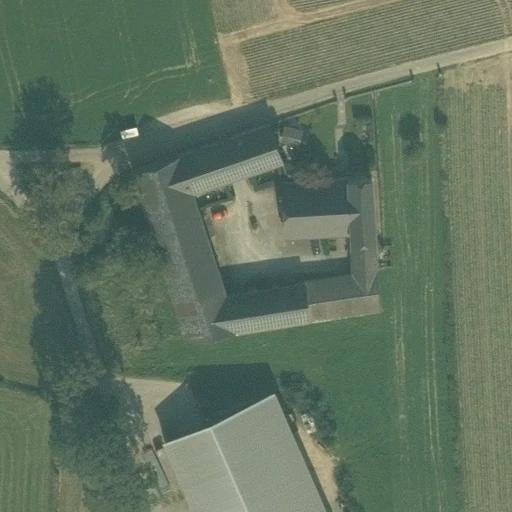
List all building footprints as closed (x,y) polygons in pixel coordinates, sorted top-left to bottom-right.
[(269,123),(232,136),(244,172),(282,159),(269,123)] [(281,127),(285,145),(307,141),(304,123),(281,127)] [(228,177),(244,172),(232,136),(215,142),(228,177)] [(191,190),(228,177),(215,142),(179,154),(191,190)] [(152,235),(186,338),(352,312),(378,308),(374,240),(356,241),(357,272),(359,292),(307,300),(304,281),(225,293),(191,190),(179,154),(131,170),(152,235)] [(371,177),(347,178),(350,233),(350,241),(356,241),(374,240),(371,177)] [(326,234),(350,233),(347,178),(281,181),(286,251),(327,249),(326,234)] [(357,272),(304,281),(307,300),(359,292),(357,272)] [(326,511),(274,391),(255,399),(305,511),(326,511)] [(163,439),(195,511),(305,511),(255,399),(163,439)]
